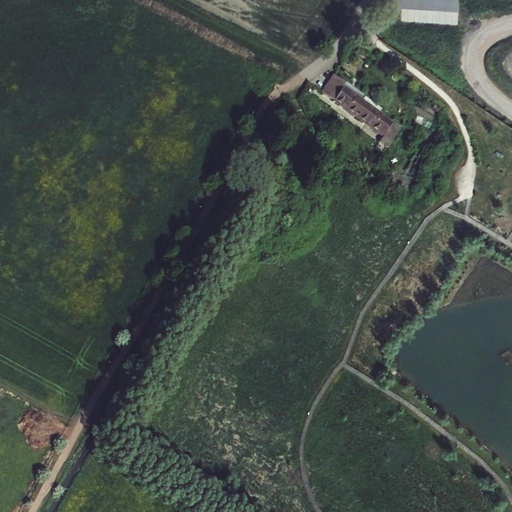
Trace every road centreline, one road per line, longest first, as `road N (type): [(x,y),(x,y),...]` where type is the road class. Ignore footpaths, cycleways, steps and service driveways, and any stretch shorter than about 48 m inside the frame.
road 1 (track): [(316,69),(172,0)]
road 2 (track): [(310,78),(267,216)]
